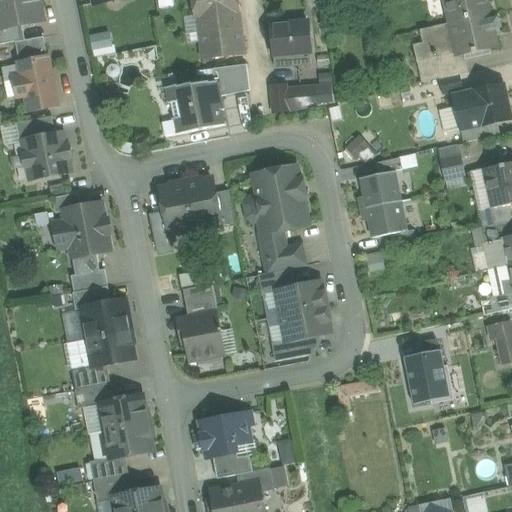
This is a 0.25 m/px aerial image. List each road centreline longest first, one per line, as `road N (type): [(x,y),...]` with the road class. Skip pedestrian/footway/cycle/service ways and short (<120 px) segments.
road 1 (residential): [(120,171),(279,141),(311,145),(325,166),(356,354),(333,371),(168,405)]
road 2 (residential): [(168,405),(120,171)]
road 3 (residential): [(120,171),(95,155),(63,0)]
